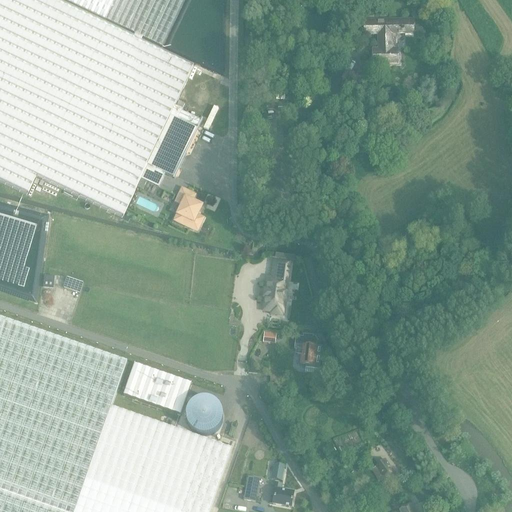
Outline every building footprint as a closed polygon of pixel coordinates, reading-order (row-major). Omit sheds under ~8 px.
[(141,179),(141,180),(176,108),(175,107),(179,97),(193,68),(48,0),(0,0),(0,183),(26,196),(35,177),(122,219),(141,179)] [(184,0),(61,0),(162,48),(184,0)] [(392,35),(414,35),(414,20),(364,20),(365,35),(378,35),(378,50),(373,50),(373,64),(399,64),(399,49),(392,49),(392,35)] [(193,68),(179,97),(197,106),(211,76),(193,68)] [(218,109),(214,107),(204,129),(208,131),(218,109)] [(202,120),(176,108),(141,180),(159,188),(165,174),(174,179),(174,180),(202,120)] [(289,213),(289,163),(265,164),(265,213),(289,213)] [(182,190),(177,202),(183,205),(178,215),(188,219),(185,225),(197,231),(203,219),(197,216),(200,210),(199,209),(198,210),(197,206),(198,206),(198,205),(192,202),(194,196),(182,190)] [(277,262),(264,260),(263,267),(261,277),(257,276),(253,308),(261,309),(261,311),(269,312),(269,310),(271,310),(272,299),(275,299),(276,290),(273,290),(277,262)] [(44,275),(43,286),(52,287),(53,276),(44,275)] [(67,278),(64,288),(80,294),(83,284),(67,278)] [(307,307),(304,327),(313,328),(315,315),(313,315),(314,308),(307,307)] [(210,511),(232,450),(111,408),(127,363),(0,318),(0,511),(210,511)] [(265,333),(263,342),(274,344),(275,335),(265,333)] [(303,338),(296,337),(294,350),(298,351),(298,355),(301,355),(300,365),(315,366),(317,347),(316,347),(317,340),(313,339),(313,336),(303,335),(303,338)] [(135,366),(124,397),(181,417),(192,386),(135,366)] [(386,481),(394,475),(385,461),(376,467),(386,481)] [(274,464),(271,480),(282,482),(285,466),(274,464)] [(260,479),(249,477),(244,501),(255,503),(260,479)] [(291,508),(294,494),(281,491),(283,485),(276,483),(274,492),(276,492),(274,504),(291,508)]
